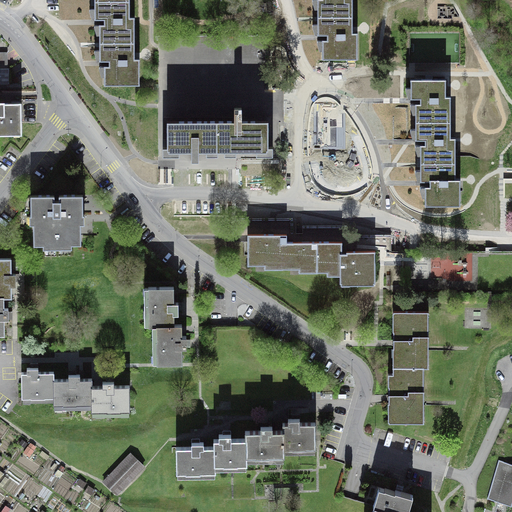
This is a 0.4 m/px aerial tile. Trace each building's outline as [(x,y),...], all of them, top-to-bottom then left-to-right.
[(316,0),(316,16),(359,16),(359,0),(316,0)] [(139,21),(139,2),(104,2),(104,19),(115,19),(115,25),(108,25),(108,42),(144,42),(144,21),(139,21)] [(359,29),(359,16),(316,16),(317,35),(323,35),(323,57),(363,57),(363,29),(359,29)] [(144,60),(144,42),(108,42),(108,61),(120,60),(120,66),(114,66),(114,88),(150,87),(150,60),(144,60)] [(0,83),(10,84),(10,68),(0,67),(0,83)] [(419,121),(455,121),(455,101),(450,101),(450,81),(416,81),(416,100),(425,100),(425,104),(419,104),(419,121)] [(28,104),(0,104),(0,136),(29,135),(28,104)] [(216,123),(217,151),(268,151),(268,125),(247,125),(246,109),(238,109),(238,123),(216,123)] [(455,140),(455,121),(419,121),(419,141),(430,141),(430,147),(426,147),(426,163),(460,163),(460,140),(455,140)] [(200,152),(217,151),(216,123),(170,124),(171,155),(193,155),(193,162),(200,162),(200,152)] [(461,184),(460,163),(426,163),(427,181),(436,181),(436,188),(431,188),(432,206),(467,205),(467,183),(461,184)] [(59,197),(36,198),(37,218),(34,218),(34,225),(39,225),(39,245),(49,245),(49,251),(87,250),(87,247),(98,247),(97,196),(65,197),(65,203),(59,204),(59,197)] [(286,272),(321,270),(320,245),(291,246),(291,236),(251,237),(252,268),(286,267),(286,272)] [(320,245),(321,270),(321,274),(344,273),(344,286),(379,285),(378,254),(345,255),(345,244),(320,245)] [(0,260),(0,298),(11,298),(20,297),(18,260),(0,260)] [(146,329),(157,329),(185,328),(185,317),(189,316),(188,303),(184,304),(184,287),(144,288),(146,329)] [(0,335),(12,335),(11,298),(0,298),(0,335)] [(400,315),(400,367),(429,367),(437,367),(437,315),(400,315)] [(190,327),(185,328),(157,329),(158,365),(192,364),(190,327)] [(430,423),(429,367),(400,367),(395,367),(395,423),(430,423)] [(54,403),(54,382),(54,375),(38,375),(38,370),(29,370),(29,376),(23,376),(23,403),(54,403)] [(69,382),(54,382),(54,403),(54,408),(92,408),(92,390),(92,382),(83,382),(83,378),(69,378),(69,382)] [(104,390),(92,390),(92,408),(92,415),(132,416),(132,390),(117,390),(117,385),(104,385),(104,390)] [(288,434),(289,452),(323,451),(322,428),(309,428),(309,420),(287,421),(288,434)] [(250,445),(251,462),(289,460),(289,452),(288,434),(280,435),(279,429),(267,430),(267,437),(250,438),(250,445)] [(221,450),(222,472),(251,471),(251,462),(250,445),(238,445),(238,439),(225,440),(225,443),(221,443),(221,450)] [(222,472),(221,450),(214,450),(214,446),(199,447),(200,450),(184,450),(185,480),(223,479),(222,472)] [(145,465),(129,450),(103,478),(119,493),(145,465)] [(507,502),(511,484),(511,463),(495,459),(485,496),(507,502)] [(99,484),(84,490),(90,503),(86,504),(88,511),(96,511),(108,507),(99,484)] [(417,511),(421,498),(387,488),(379,511),(417,511)]
